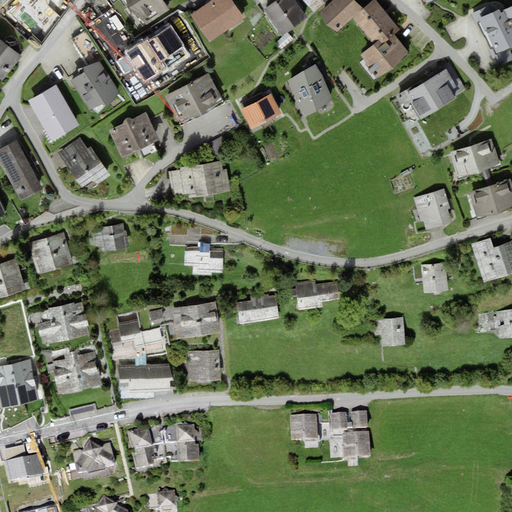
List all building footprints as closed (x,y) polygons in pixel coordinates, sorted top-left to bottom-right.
[(164,0),(127,0),(146,27),(171,10),(164,0)] [(214,0),(192,16),(212,43),(245,20),(231,0),(214,0)] [(280,0),(264,11),(280,36),(307,18),(295,0),(280,0)] [(305,0),(316,12),(330,0),(305,0)] [(340,0),(324,16),(338,30),(363,6),(356,0),(340,0)] [(411,55),(398,36),(404,31),(377,0),(355,19),(378,44),(362,56),(378,78),(411,55)] [(511,6),(482,19),(499,60),(511,54),(511,6)] [(0,78),(2,80),(23,57),(0,36),(0,78)] [(129,67),(145,89),(165,75),(148,53),(129,67)] [(101,60),(72,78),(91,107),(120,89),(101,60)] [(395,95),(414,126),(468,92),(449,62),(395,95)] [(319,68),(289,83),(307,116),(336,101),(319,68)] [(210,72),(166,95),(180,122),(224,99),(210,72)] [(57,84),(30,99),(52,139),(80,123),(57,84)] [(272,92),(242,109),(254,128),(283,112),(272,92)] [(147,112),(112,129),(125,154),(160,137),(147,112)] [(62,153),(86,190),(112,173),(88,136),(62,153)] [(215,140),(217,152),(224,151),(222,139),(215,140)] [(494,139),(453,151),(460,175),(501,163),(494,139)] [(18,141),(0,150),(0,159),(22,199),(44,187),(18,141)] [(226,159),(182,167),(183,171),(186,193),(187,198),(231,190),(226,159)] [(511,180),(473,191),(479,213),(511,203),(511,180)] [(447,189),(416,199),(425,229),(456,220),(447,189)] [(103,239),(105,249),(130,245),(126,223),(101,227),(97,227),(93,234),(94,241),(103,239)] [(65,232),(30,242),(39,272),(74,261),(65,232)] [(511,240),(497,246),(494,238),(473,245),(486,280),(506,273),(511,270),(511,240)] [(212,250),(186,249),(186,265),(199,265),(199,272),(224,272),(225,257),(212,257),(212,250)] [(17,257),(0,262),(0,295),(27,287),(17,257)] [(447,262),(423,265),(426,291),(450,288),(447,262)] [(299,285),(300,309),(324,307),(324,299),(339,298),(338,283),(299,285)] [(279,298),(239,303),(241,322),(281,317),(279,298)] [(83,299),(36,311),(45,345),(92,333),(83,299)] [(217,299),(173,307),(178,338),(222,331),(217,299)] [(140,308),(116,313),(122,340),(138,337),(141,354),(168,348),(163,328),(144,332),(140,308)] [(511,310),(498,312),(501,337),(511,336),(511,310)] [(405,317),(376,320),(377,334),(384,334),(385,345),(407,343),(405,317)] [(222,349),(189,351),(191,380),(223,379),(222,349)] [(97,350),(51,360),(60,397),(84,392),(83,387),(104,382),(97,350)] [(30,360),(0,368),(0,387),(4,402),(39,391),(30,360)] [(170,363),(118,366),(119,394),(172,391),(170,363)] [(369,412),(331,415),(332,431),(344,430),(370,428),(369,412)] [(317,416),(292,416),(292,440),(319,440),(317,416)] [(199,421),(165,422),(165,442),(179,441),(180,462),(199,462),(199,421)] [(153,427),(127,432),(135,470),(161,465),(153,427)] [(370,428),(344,430),(346,460),(372,457),(370,428)] [(87,449),(73,452),(78,475),(118,467),(113,443),(100,446),(92,441),(87,449)] [(23,447),(3,452),(10,485),(43,478),(39,459),(27,461),(23,447)] [(162,493),(156,494),(158,510),(176,509),(175,503),(178,500),(175,498),(175,492),(169,493),(165,490),(162,493)] [(125,511),(105,499),(95,511),(125,511)]
